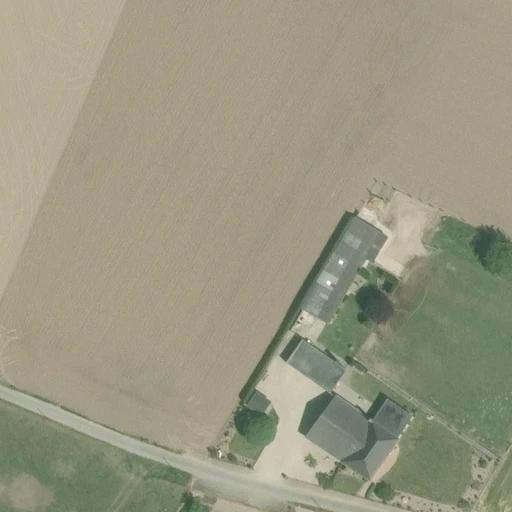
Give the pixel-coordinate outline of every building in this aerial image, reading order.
[(340,243),(354,251),(362,238),(348,230),(340,243)] [(354,251),(340,243),(334,254),(336,255),(348,262),(354,251)] [(336,255),(318,286),(330,293),(348,262),(336,255)] [(318,286),(304,309),(316,317),(330,293),(318,286)] [(346,371),(302,340),(285,364),(329,394),(346,371)] [(248,395),(241,408),(256,416),(263,403),(248,395)] [(367,421),(335,398),(306,438),(342,462),(369,479),(411,417),(386,399),(372,421),(369,419),(367,421)]
